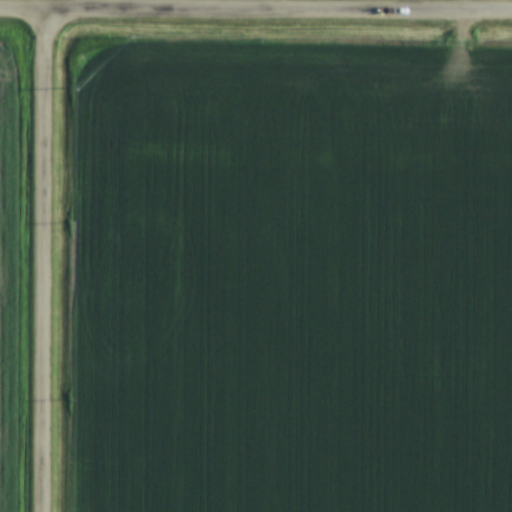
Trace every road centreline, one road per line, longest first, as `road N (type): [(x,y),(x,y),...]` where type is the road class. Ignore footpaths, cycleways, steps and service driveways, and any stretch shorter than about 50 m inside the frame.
road 1 (residential): [(511,9),(0,10)]
road 2 (residential): [(48,511),(51,10)]
